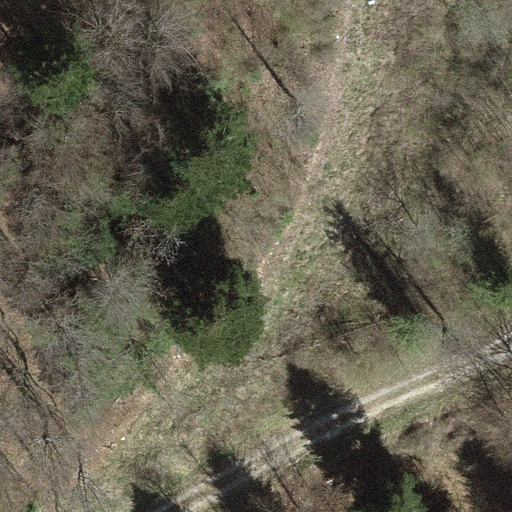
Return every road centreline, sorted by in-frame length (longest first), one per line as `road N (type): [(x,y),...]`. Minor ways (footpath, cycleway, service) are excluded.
road 1 (track): [(378,0),(363,86),(331,181),(295,260),(206,390),(149,511)]
road 2 (track): [(161,511),(511,342)]
